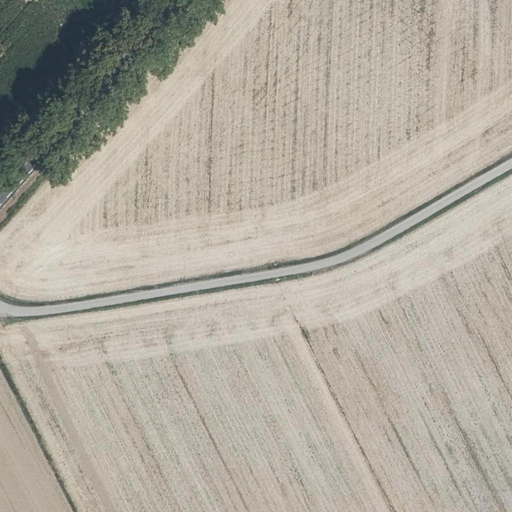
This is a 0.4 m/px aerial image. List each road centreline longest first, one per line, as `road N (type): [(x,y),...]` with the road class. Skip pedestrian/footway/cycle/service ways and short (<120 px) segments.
road 1 (unclassified): [(511,162),(349,264),(84,316),(9,321),(0,312)]
road 2 (primary): [(176,0),(0,190)]
